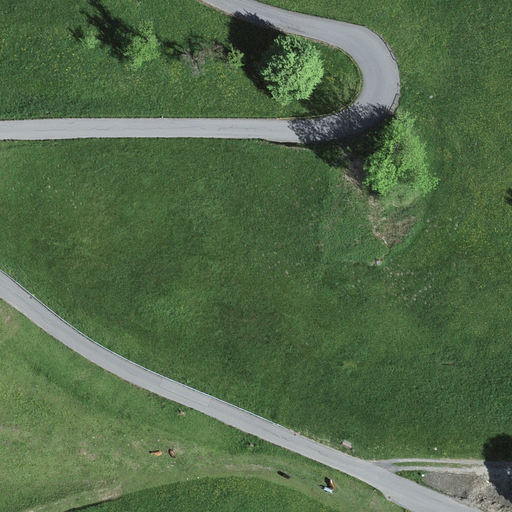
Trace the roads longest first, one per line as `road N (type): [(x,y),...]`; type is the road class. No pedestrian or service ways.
road 1 (unclassified): [(231,0),(361,46),(377,70),(377,92),(350,123),(315,132),(0,131)]
road 2 (unclassified): [(0,284),(114,364),(460,511)]
road 3 (track): [(371,475),(412,463),(511,468)]
